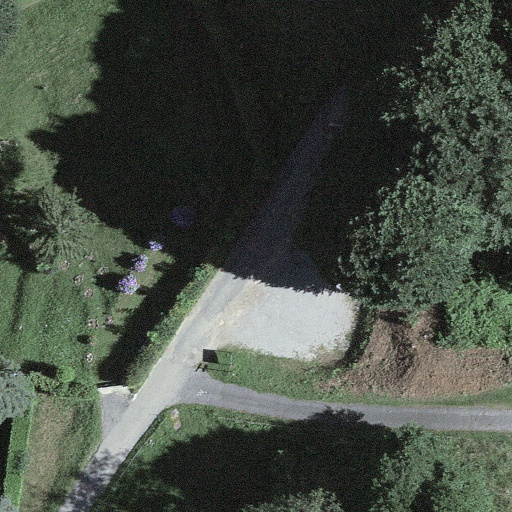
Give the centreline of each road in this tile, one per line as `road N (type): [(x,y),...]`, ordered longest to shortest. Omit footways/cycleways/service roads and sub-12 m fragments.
road 1 (residential): [(511,68),(354,111),(302,157),(71,511)]
road 2 (track): [(511,121),(413,128),(302,157)]
